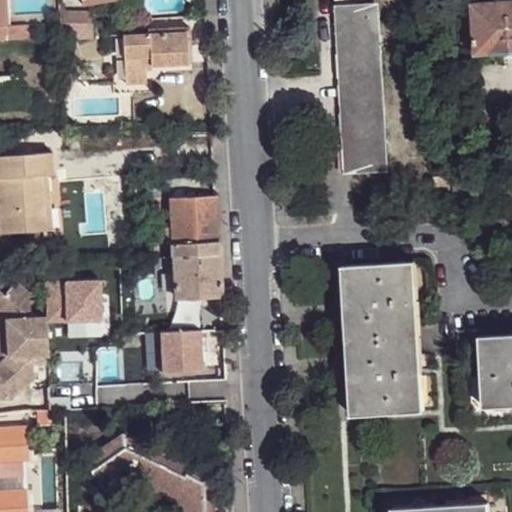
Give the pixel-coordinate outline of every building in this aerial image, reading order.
[(511,51),(511,1),(473,4),(473,5),(476,50),(477,53),(511,51)] [(368,5),(339,14),(348,43),(342,45),(350,74),(343,76),(352,105),(345,108),(354,138),(347,140),(357,170),(385,162),(376,132),(382,130),(374,100),(381,98),(372,69),(379,67),(371,37),(377,35),(368,5)] [(461,51),(476,50),(473,5),(458,6),(461,51)] [(11,18),(11,25),(28,24),(32,24),(32,16),(11,18)] [(93,21),(64,23),(64,38),(94,36),(93,21)] [(0,38),(29,37),(28,24),(11,25),(0,25),(0,38)] [(151,33),(152,63),(192,62),(190,27),(151,28),(151,33)] [(146,64),(152,63),(151,33),(124,34),(126,82),(147,82),(146,64)] [(18,75),(0,77),(0,104),(21,102),(18,75)] [(43,174),(50,174),(57,173),(56,150),(0,153),(0,212),(1,232),(47,229),(43,174)] [(52,229),(50,174),(43,174),(47,229),(52,229)] [(435,194),(454,192),(454,181),(464,180),(463,175),(434,177),(435,194)] [(454,181),(454,192),(455,207),(487,205),(485,179),(464,180),(454,181)] [(217,195),(172,197),(174,243),(184,243),(219,241),(217,195)] [(185,255),(220,254),(219,241),(184,243),(185,255)] [(222,294),(220,254),(185,255),(175,256),(177,296),(222,294)] [(44,261),(44,272),(53,272),(53,261),(44,261)] [(417,412),(408,262),(349,266),(358,414),(417,412)] [(101,279),(47,282),(49,322),(103,319),(101,279)] [(0,286),(0,311),(6,318),(37,317),(37,309),(30,310),(30,293),(17,280),(5,292),(0,286)] [(32,355),(48,354),(46,316),(37,317),(6,318),(6,331),(7,356),(32,355)] [(204,369),(202,329),(161,332),(163,371),(204,369)] [(511,340),(479,342),(484,402),(511,399),(511,340)] [(32,355),(7,356),(0,363),(0,399),(14,398),(32,379),(32,355)] [(125,433),(124,434),(124,446),(141,454),(147,443),(125,433)] [(205,499),(204,478),(201,479),(185,472),(184,475),(141,454),(124,446),(124,434),(85,461),(104,489),(127,473),(178,497),(178,511),(196,511),(196,500),(205,499)] [(201,479),(204,478),(209,474),(147,443),(141,454),(184,475),(185,472),(201,479)] [(209,474),(204,478),(205,499),(213,498),(211,473),(209,474)] [(213,511),(213,498),(205,499),(196,500),(196,511),(213,511)]
